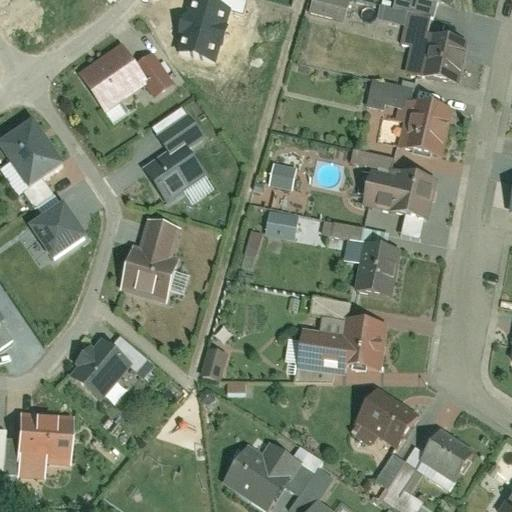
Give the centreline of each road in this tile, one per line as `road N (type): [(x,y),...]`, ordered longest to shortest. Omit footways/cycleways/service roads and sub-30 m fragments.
road 1 (residential): [(511,423),(460,366),(468,255),(511,31)]
road 2 (residential): [(26,85),(96,181),(110,226),(92,309),(62,353),(34,378),(0,387)]
road 3 (residential): [(26,85),(138,0)]
